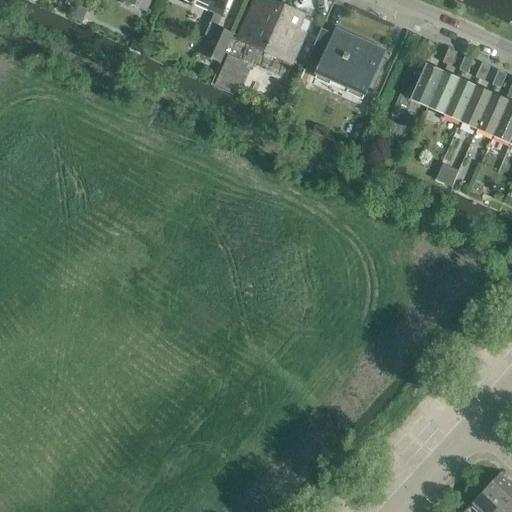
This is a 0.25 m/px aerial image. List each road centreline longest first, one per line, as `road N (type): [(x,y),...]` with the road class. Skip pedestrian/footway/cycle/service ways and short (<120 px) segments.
road 1 (residential): [(397,511),(511,392)]
road 2 (unclassified): [(511,51),(394,0)]
